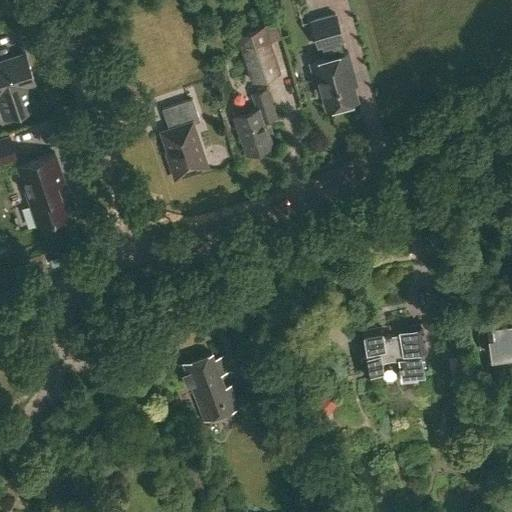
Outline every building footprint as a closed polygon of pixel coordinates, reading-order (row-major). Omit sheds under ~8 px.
[(312,61),(325,108),(357,99),(350,74),(354,73),(347,51),(342,53),(339,40),(342,39),(335,13),(310,20),(317,46),(321,45),(324,58),(312,61)] [(264,25),(237,34),(252,80),(279,71),(264,25)] [(0,105),(4,117),(34,107),(27,86),(35,83),(25,53),(0,61),(0,105)] [(250,92),(255,107),(233,115),(246,152),(272,144),(264,119),(275,115),(265,87),(250,92)] [(162,108),(168,128),(161,131),(170,156),(168,157),(175,177),(194,170),(194,169),(206,165),(191,122),(199,120),(192,98),(162,108)] [(0,137),(0,163),(16,158),(8,135),(0,137)] [(69,214),(58,183),(64,181),(54,152),(16,165),(37,225),(69,214)] [(508,353),(511,352),(511,312),(500,315),(487,317),(492,355),(508,353)] [(446,320),(450,345),(465,343),(461,318),(446,320)] [(380,369),(378,358),(397,355),(399,374),(421,371),(418,349),(410,350),(410,346),(416,345),(414,323),(395,326),(395,329),(380,332),(380,329),(362,332),(365,349),(367,349),(369,370),(380,369)] [(211,351),(183,362),(186,372),(183,373),(187,385),(191,384),(204,420),(239,407),(230,383),(224,385),(220,374),(227,371),(221,354),(213,356),(211,351)]
